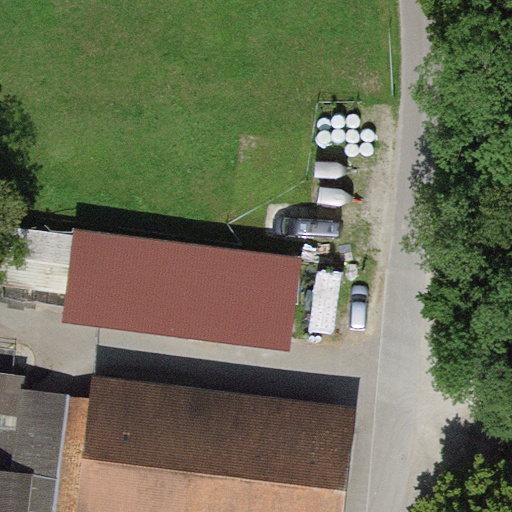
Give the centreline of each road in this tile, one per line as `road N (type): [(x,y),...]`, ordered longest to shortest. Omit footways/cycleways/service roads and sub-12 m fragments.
road 1 (unclassified): [(427,119),(387,511)]
road 2 (track): [(402,328),(511,393)]
